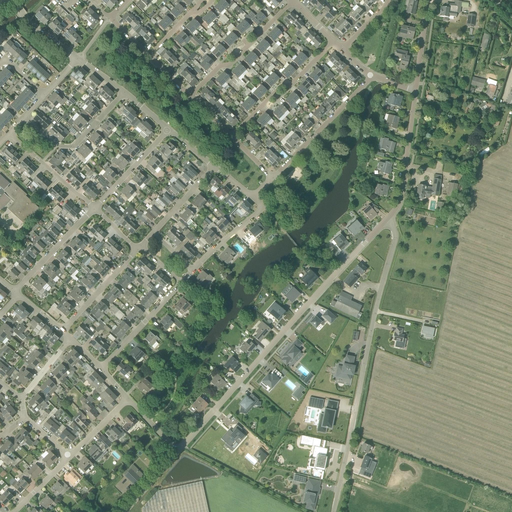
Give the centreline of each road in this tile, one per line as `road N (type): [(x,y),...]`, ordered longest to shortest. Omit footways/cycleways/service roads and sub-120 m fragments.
road 1 (unclassified): [(178,451),(385,220)]
road 2 (unclassified): [(333,511),(396,237),(385,220)]
road 3 (residential): [(272,176),(371,76)]
road 4 (residential): [(189,95),(291,1)]
road 5 (residential): [(231,135),(332,40)]
road 6 (unclassified): [(385,220),(399,199),(415,90)]
